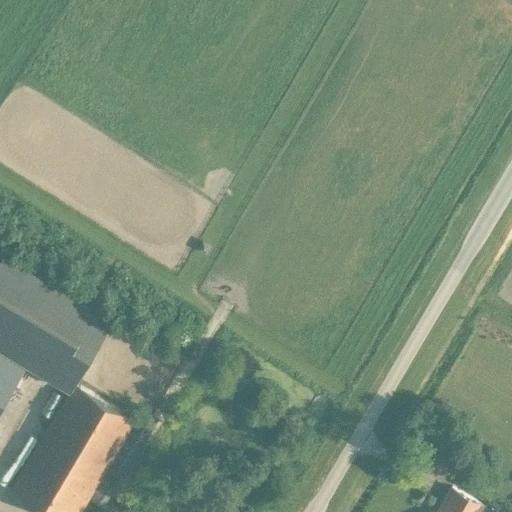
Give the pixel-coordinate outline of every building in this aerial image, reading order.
[(72,379),(109,317),(0,252),(0,345),(68,386),(72,379)] [(0,401),(24,362),(0,347),(0,401)] [(10,487),(52,511),(77,511),(102,469),(134,415),(72,379),(68,386),(10,487)] [(134,415),(102,469),(121,478),(152,426),(134,415)] [(430,511),(475,511),(482,502),(451,483),(435,511),(432,509),(430,511)] [(256,486),(252,493),(257,496),(261,489),(256,486)]
